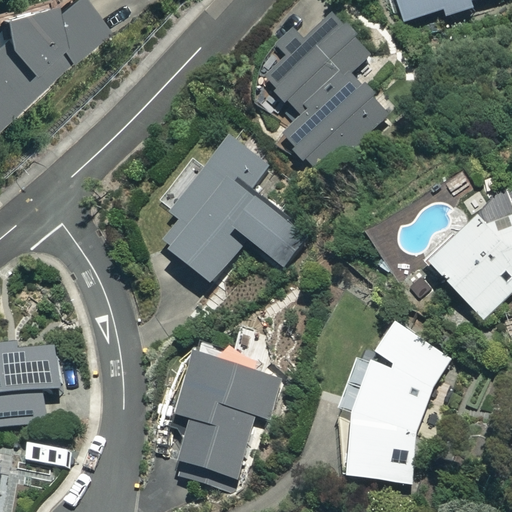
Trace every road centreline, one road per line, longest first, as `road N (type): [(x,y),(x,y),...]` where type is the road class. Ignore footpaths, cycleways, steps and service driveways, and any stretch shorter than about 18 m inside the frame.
road 1 (residential): [(44,204),(92,267),(118,343),(121,416),(98,511)]
road 2 (residential): [(243,0),(44,204)]
